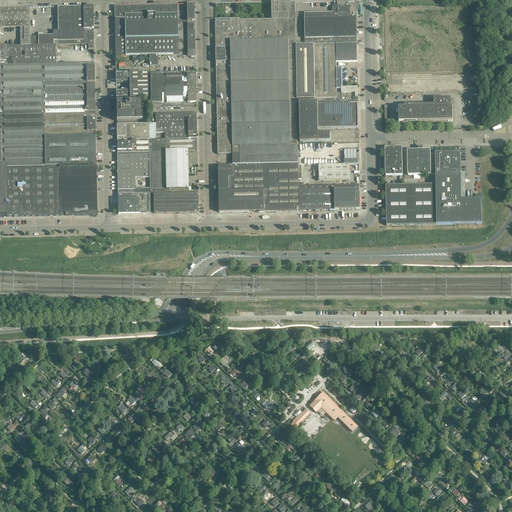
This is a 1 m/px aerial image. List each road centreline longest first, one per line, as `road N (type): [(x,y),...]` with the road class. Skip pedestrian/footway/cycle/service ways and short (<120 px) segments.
road 1 (unclassified): [(211,226),(366,223),(369,136)]
road 2 (unclassified): [(108,229),(104,0)]
road 3 (unclassified): [(211,226),(205,0)]
road 4 (tertiary): [(124,322),(173,316),(214,261),(244,255)]
road 5 (tertiary): [(244,255),(205,255),(160,311),(124,322)]
road 6 (tertiary): [(511,215),(479,247),(379,255)]
road 7 (unclassified): [(369,136),(365,0)]
road 8 (tertiary): [(379,255),(244,255)]
road 9 (tertiary): [(379,255),(481,257),(511,247)]
